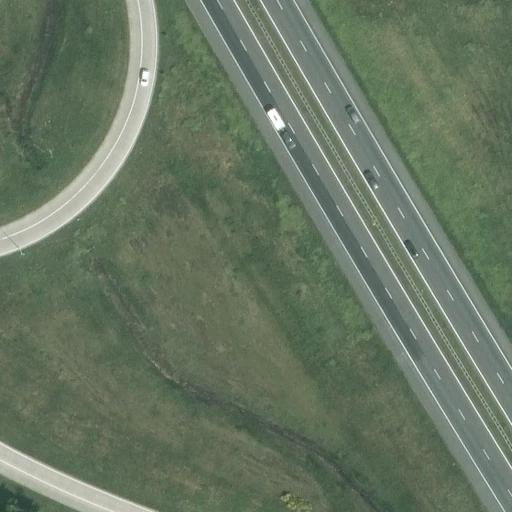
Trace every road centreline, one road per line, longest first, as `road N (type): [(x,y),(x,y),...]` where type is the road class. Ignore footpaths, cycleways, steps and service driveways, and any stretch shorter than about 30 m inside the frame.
road 1 (motorway): [(225,0),(511,484)]
road 2 (motorway): [(511,397),(270,0)]
road 3 (motorway): [(140,0),(142,65),(116,146),(59,210),(0,240)]
road 4 (motorway): [(0,455),(120,511)]
